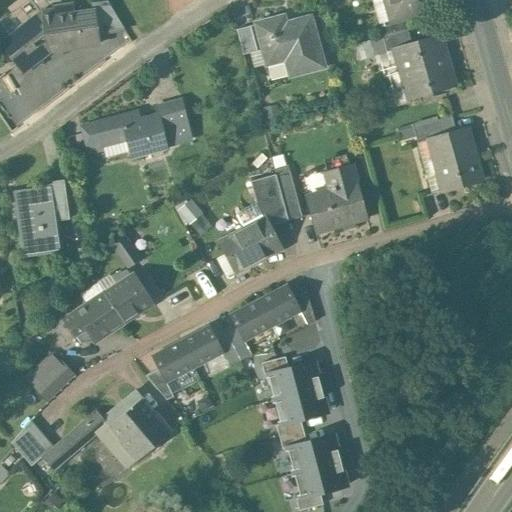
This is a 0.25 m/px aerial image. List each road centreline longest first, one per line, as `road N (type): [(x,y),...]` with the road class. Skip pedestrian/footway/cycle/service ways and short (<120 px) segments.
road 1 (track): [(511,206),(313,259),(132,350),(51,416)]
road 2 (track): [(344,511),(368,484),(313,259)]
road 3 (unclassified): [(215,0),(0,152)]
road 4 (unclassified): [(476,0),(511,119)]
